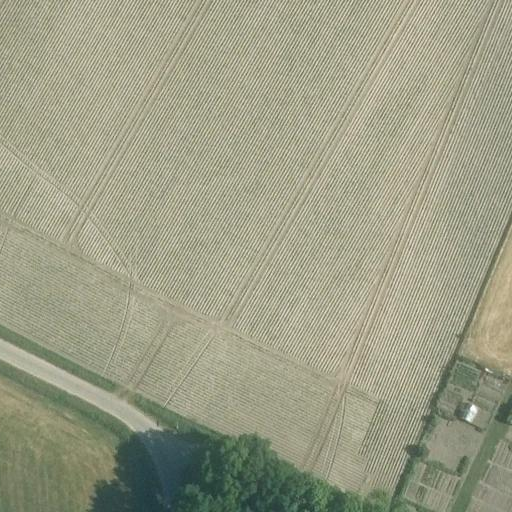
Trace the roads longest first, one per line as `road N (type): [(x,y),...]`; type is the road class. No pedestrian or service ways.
road 1 (unclassified): [(175,511),(162,456),(144,429),(0,351)]
road 2 (track): [(162,456),(221,458),(333,511)]
